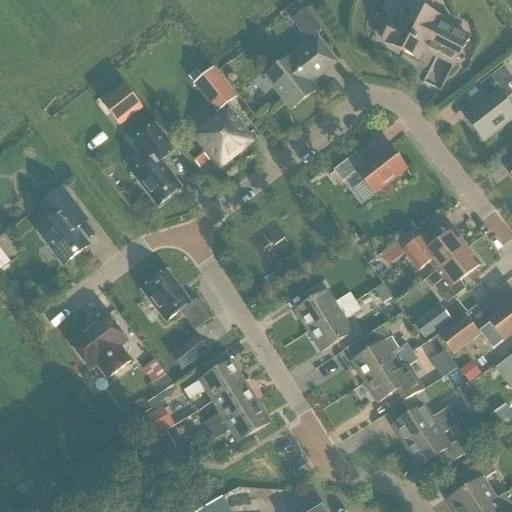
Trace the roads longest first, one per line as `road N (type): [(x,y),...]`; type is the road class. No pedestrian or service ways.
road 1 (residential): [(511,229),(409,94),(382,85),(194,238)]
road 2 (residential): [(422,511),(409,493),(337,471),(194,238)]
road 3 (residential): [(194,238),(150,252),(52,321)]
